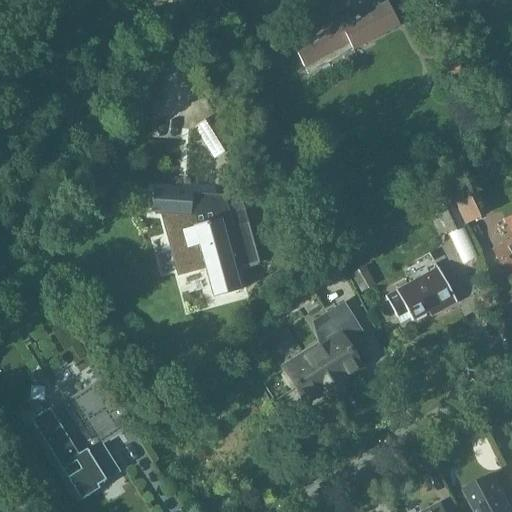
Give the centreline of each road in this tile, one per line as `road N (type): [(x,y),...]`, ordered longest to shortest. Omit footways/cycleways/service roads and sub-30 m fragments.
road 1 (residential): [(0,233),(92,74),(170,0)]
road 2 (residential): [(311,511),(511,381)]
road 3 (unclassified): [(0,126),(92,0)]
